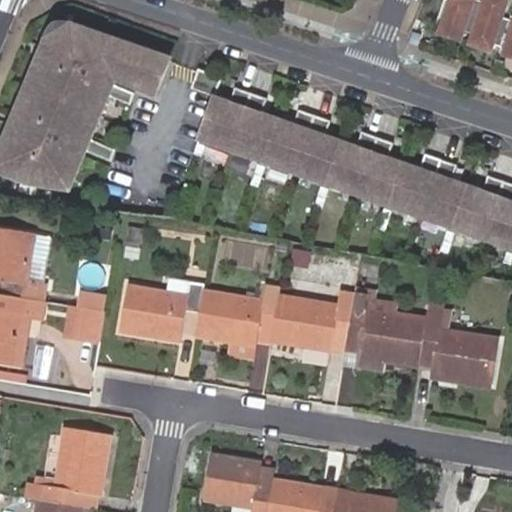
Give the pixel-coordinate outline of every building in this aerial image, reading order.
[(511,18),(511,19),(498,14),(502,0),(440,0),(433,23),(439,25),(437,31),(457,37),(460,28),(470,32),(467,41),(487,48),(489,41),(503,45),(501,52),(511,56),(511,18)] [(173,65),(74,31),(49,46),(46,53),(52,56),(47,67),(41,65),(39,71),(46,73),(28,116),(21,113),(18,119),(25,121),(20,133),(13,130),(4,154),(11,156),(2,179),(34,192),(66,196),(72,180),(79,183),(89,159),(111,169),(116,157),(94,148),(112,104),(134,113),(138,102),(117,93),(119,87),(161,102),(173,65)] [(47,67),(52,56),(46,53),(41,65),(47,67)] [(28,116),(46,73),(39,71),(21,113),(28,116)] [(220,104),(227,84),(202,76),(196,96),(220,104)] [(487,199),(456,188),(462,171),(430,160),(424,177),(392,166),(398,150),(366,138),(361,155),(329,144),(335,127),(303,116),(297,133),(266,122),(271,106),(240,95),(234,111),(218,105),(203,147),(511,253),(511,188),(493,182),(487,199)] [(25,121),(18,119),(13,130),(20,133),(25,121)] [(0,177),(2,179),(11,156),(4,154),(0,162),(0,177)] [(73,197),(79,183),(72,180),(66,196),(73,197)] [(0,297),(17,301),(37,305),(40,287),(20,283),(28,240),(0,234),(0,297)] [(365,265),(356,263),(350,298),(345,326),(357,329),(352,358),(351,365),(380,371),(382,364),(414,370),(415,368),(418,347),(422,326),(423,316),(393,311),(395,302),(373,298),(375,289),(362,287),(365,265)] [(199,294),(200,285),(186,282),(183,299),(124,288),(116,332),(175,343),(176,335),(180,314),(194,317),(199,294)] [(274,300),(275,293),(260,290),(257,304),(199,294),(194,317),(190,338),(250,348),(251,340),(255,319),(270,321),(274,300)] [(101,300),(76,295),(74,311),(98,316),(101,300)] [(395,302),(393,311),(423,316),(427,298),(408,295),(406,304),(395,302)] [(345,326),(350,298),(334,296),(332,310),(274,300),(270,321),(266,343),(325,353),(330,324),(345,326)] [(34,318),(37,305),(17,301),(0,297),(0,364),(5,365),(14,314),(23,316),(34,318)] [(422,326),(418,347),(432,349),(429,371),(428,371),(427,378),(488,389),(496,343),(437,333),(442,310),(443,301),(427,298),(422,326)] [(451,312),(442,310),(437,333),(496,343),(497,339),(448,330),(451,312)] [(98,316),(74,311),(68,341),(93,345),(98,316)] [(23,316),(14,314),(5,365),(14,367),(23,316)] [(176,335),(190,338),(194,317),(180,314),(176,335)] [(255,319),(251,340),(266,343),(270,321),(255,319)] [(330,324),(325,353),(340,355),(345,326),(330,324)] [(340,355),(352,358),(357,329),(345,326),(340,355)] [(246,348),(229,345),(227,358),(244,361),(246,348)] [(418,347),(415,368),(428,371),(429,371),(432,349),(418,347)] [(40,488),(37,501),(68,507),(70,493),(86,496),(99,498),(110,439),(66,431),(55,490),(40,488)] [(270,511),(276,486),(261,483),(264,468),(215,458),(206,502),(255,511),(254,511),(270,511)] [(276,486),(279,471),(264,468),(261,483),(276,486)] [(332,511),(320,510),(323,495),(276,486),(270,511),(332,511)] [(70,493),(68,507),(84,509),(86,496),(70,493)] [(320,510),(332,511),(335,511),(336,510),(338,498),(323,495),(320,510)] [(335,511),(402,511),(404,506),(352,496),(351,500),(348,511),(336,510),(335,511)] [(348,511),(351,500),(338,498),(336,510),(348,511)] [(83,511),(84,509),(68,507),(37,501),(35,511),(83,511)]
